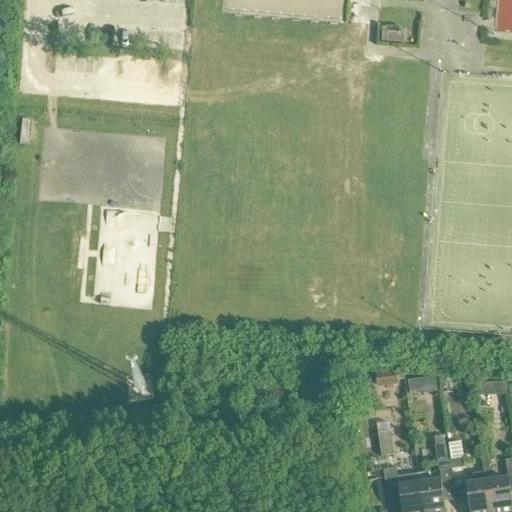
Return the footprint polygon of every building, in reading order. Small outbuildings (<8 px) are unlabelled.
[(384,33),(383,44),(406,46),(406,35),(400,35),(384,33)] [(378,390),(400,387),(398,374),(376,376),(378,390)] [(430,395),(438,394),(436,380),(428,381),(430,395)] [(507,385),(480,386),(481,398),(507,397),(507,385)] [(379,436),(382,459),(394,457),(391,434),(379,436)] [(445,438),(435,439),(440,474),(453,472),(452,463),(449,464),(445,438)] [(464,461),(452,463),(453,472),(466,470),(464,461)] [(418,475),(398,479),(397,471),(384,473),(388,503),(401,501),(402,511),(423,511),(420,486),(418,475)] [(470,511),(492,511),(488,484),(487,473),(473,476),(475,486),(467,487),(470,511)] [(445,511),(441,483),(430,485),(428,474),(418,475),(420,486),(423,511),(445,511)] [(488,484),(492,511),(511,511),(511,501),(509,481),(488,484)]
